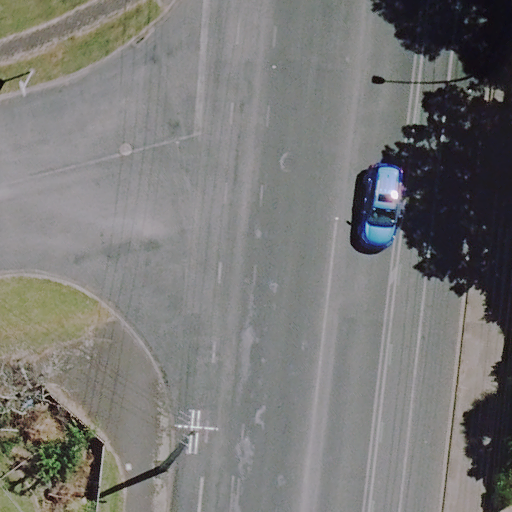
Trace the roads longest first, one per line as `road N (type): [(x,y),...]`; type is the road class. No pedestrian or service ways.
road 1 (secondary): [(351,143),(308,511)]
road 2 (residential): [(0,191),(206,138),(351,143)]
road 3 (secondary): [(366,0),(351,143)]
